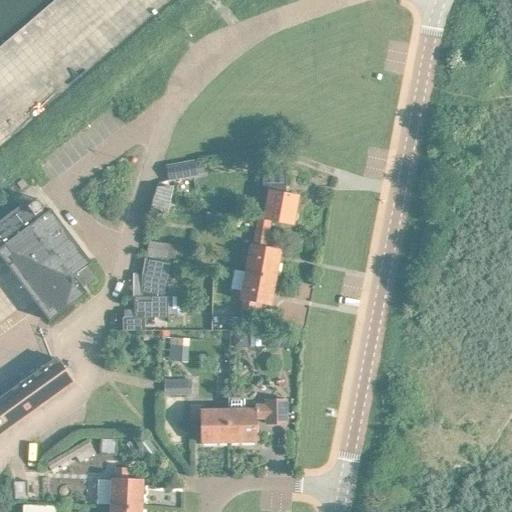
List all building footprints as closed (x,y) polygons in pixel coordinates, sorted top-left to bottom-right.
[(191,151),(191,150),(163,155),(165,169),(193,165),(193,164),(191,151)] [(200,150),(191,151),(193,164),(202,162),(200,150)] [(255,207),(253,218),(265,221),(267,210),(289,214),(295,184),(279,181),(279,159),(267,159),(266,179),(260,208),(255,207)] [(91,267),(82,255),(88,251),(47,198),(43,201),(33,188),(24,195),(26,197),(22,200),(17,194),(0,206),(0,248),(46,310),(83,282),(79,276),(91,267)] [(215,204),(214,204),(204,202),(202,211),(213,213),(215,204)] [(247,233),(242,261),(272,267),(277,239),(262,236),(265,221),(253,218),(250,234),(247,233)] [(143,243),(172,247),(173,235),(145,231),(143,243)] [(272,267),(242,261),(237,289),(240,290),(238,300),(250,303),(252,292),(267,295),(272,267)] [(131,307),(164,306),(164,286),(130,286),(131,307)] [(229,307),(227,317),(233,318),(238,319),(238,318),(240,309),(229,307)] [(230,323),(230,337),(244,337),(244,323),(230,323)] [(0,419),(5,416),(5,417),(70,371),(53,347),(0,384),(0,419)] [(162,370),(162,382),(179,382),(179,370),(162,370)] [(252,399),(224,399),(225,431),(253,430),(253,408),(263,408),(263,413),(283,413),(282,389),(262,389),(262,394),(252,394),(252,399)] [(225,431),(224,399),(197,400),(197,395),(186,395),(186,409),(197,409),(197,431),(225,431)] [(143,427),(133,435),(143,447),(153,439),(143,427)] [(84,428),(43,452),(47,460),(72,445),(76,452),(92,442),(84,428)] [(98,428),(98,442),(112,443),(113,429),(98,428)] [(109,467),(107,495),(138,497),(139,468),(124,468),(124,457),(112,456),(112,467),(109,467)] [(19,511),(51,511),(53,495),(20,494),(19,511)] [(137,511),(138,497),(107,495),(106,511),(137,511)]
